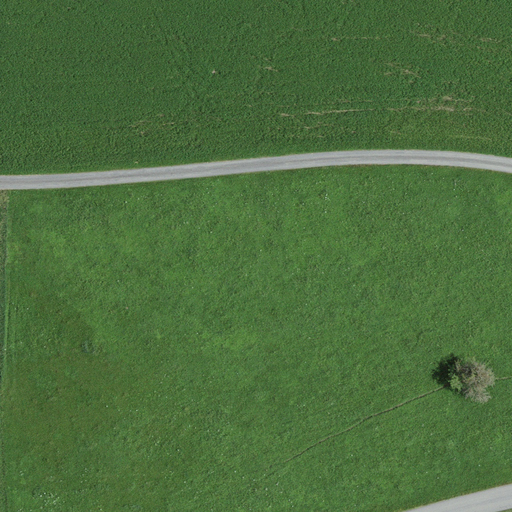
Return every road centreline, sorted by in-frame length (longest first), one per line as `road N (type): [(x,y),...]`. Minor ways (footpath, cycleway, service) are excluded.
road 1 (unclassified): [(0,178),(408,148),(511,161)]
road 2 (unclassified): [(511,484),(390,511)]
